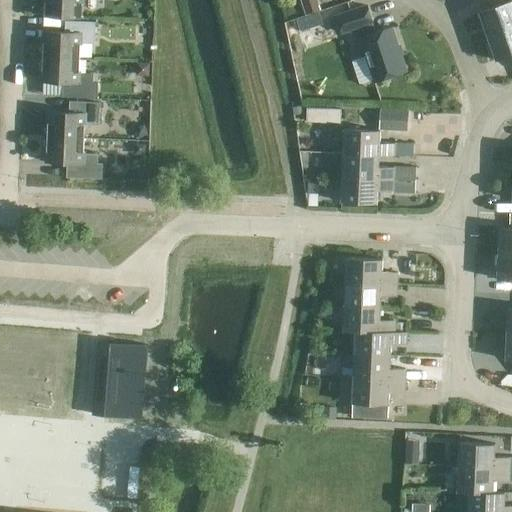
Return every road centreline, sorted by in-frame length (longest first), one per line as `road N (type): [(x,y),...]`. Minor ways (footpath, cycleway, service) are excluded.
road 1 (residential): [(0,215),(13,103),(4,0)]
road 2 (residential): [(511,408),(465,386),(459,369),(461,235)]
road 3 (residential): [(461,235),(301,227)]
road 4 (residential): [(483,110),(456,34),(419,0)]
road 5 (residential): [(461,235),(483,110)]
